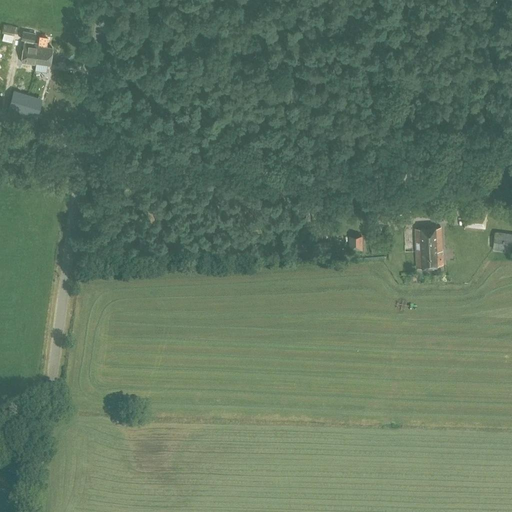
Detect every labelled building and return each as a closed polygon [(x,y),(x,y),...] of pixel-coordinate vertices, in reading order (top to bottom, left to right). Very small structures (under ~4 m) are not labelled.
[(16,32),(17,27),(4,24),(2,33),(14,36),(14,32),(16,32)] [(8,36),(7,44),(18,46),(19,38),(8,36)] [(49,63),(52,46),(37,44),(38,42),(24,41),(21,61),(35,63),(36,61),(49,63)] [(13,90),(7,110),(36,119),(42,98),(13,90)] [(369,217),(370,207),(339,202),(337,214),(349,216),(349,214),(369,217)] [(484,227),(486,207),(465,205),(464,225),(484,227)] [(389,222),(390,213),(377,211),(376,222),(385,223),(385,222),(389,222)] [(441,227),(415,228),(415,230),(416,251),(416,268),(443,264),(442,250),(441,243),(441,227)] [(511,250),(511,234),(495,233),(493,249),(511,250)] [(345,249),(361,248),(360,237),(345,237),(345,249)] [(297,253),(308,252),(307,241),(296,242),(297,253)] [(317,250),(330,250),(330,242),(317,242),(317,250)]
